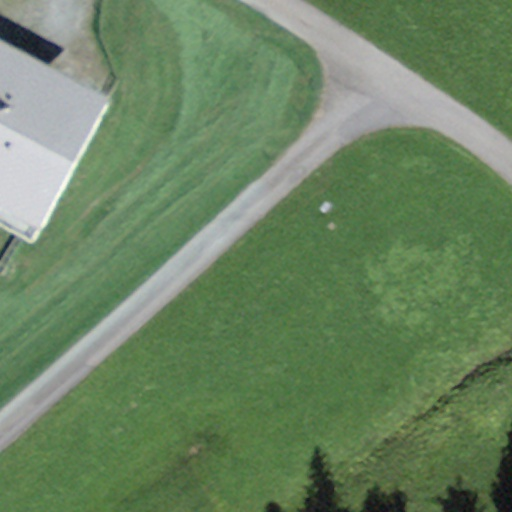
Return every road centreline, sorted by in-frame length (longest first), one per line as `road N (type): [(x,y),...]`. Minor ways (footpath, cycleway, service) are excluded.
road 1 (track): [(0,432),(386,76)]
road 2 (residential): [(511,163),(258,0)]
